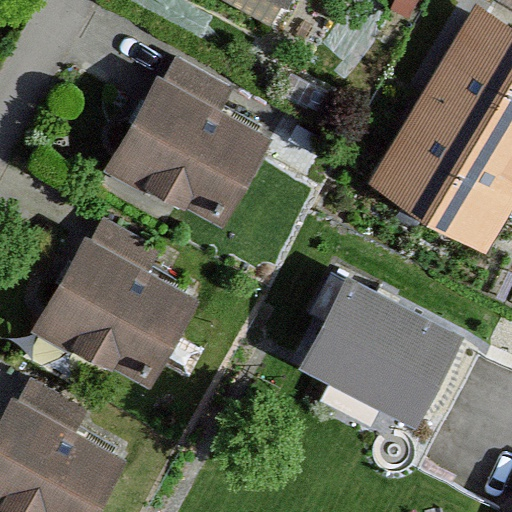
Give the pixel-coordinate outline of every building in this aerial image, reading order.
[(479,240),(511,184),(511,37),(480,19),(383,182),(479,240)] [(167,75),(115,175),(221,230),(273,130),(167,75)] [(92,230),(43,325),(157,383),(206,288),(92,230)] [(458,344),(342,285),(300,369),(416,428),(458,344)] [(98,511),(133,450),(19,388),(0,423),(0,505),(12,511),(98,511)]
